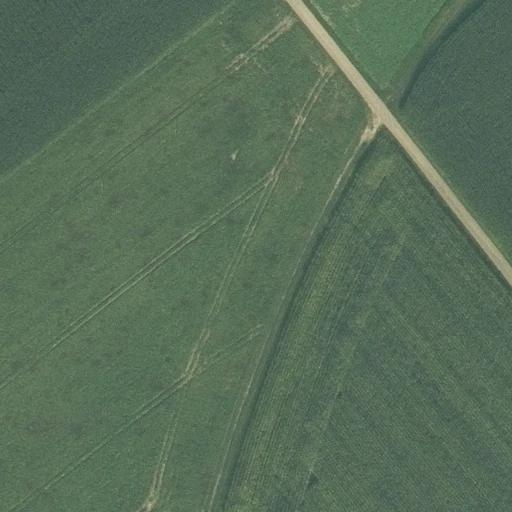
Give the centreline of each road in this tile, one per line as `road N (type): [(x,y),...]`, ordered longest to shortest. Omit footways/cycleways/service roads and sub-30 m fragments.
road 1 (track): [(381,112),(309,232),(212,511)]
road 2 (track): [(292,0),(511,278)]
